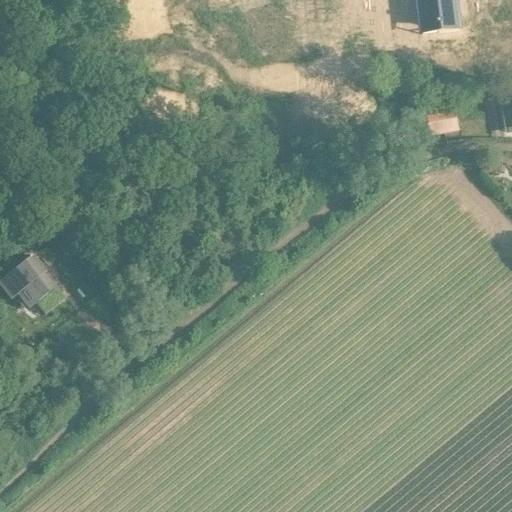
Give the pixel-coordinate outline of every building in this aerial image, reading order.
[(318,0),(321,19),(320,20),(321,24),(322,24),(323,34),(340,31),(342,44),(372,40),(370,27),(375,27),(371,0),(318,0)] [(450,0),(415,0),(419,27),(433,26),(433,27),(437,27),(437,25),(453,23),(454,31),(453,31),(453,32),(455,32),(450,0)] [(511,0),(488,0),(492,26),(511,23),(511,0)] [(511,91),(511,102),(500,104),(505,134),(511,132),(511,85),(511,86),(511,91)] [(423,114),(427,134),(455,128),(451,108),(423,114)] [(486,173),(497,174),(497,163),(487,163),(486,173)] [(10,258),(0,266),(7,275),(17,267),(10,258)] [(34,262),(0,288),(0,289),(14,305),(20,299),(32,313),(39,307),(47,319),(67,303),(45,278),(47,277),(34,263),(34,262)]
